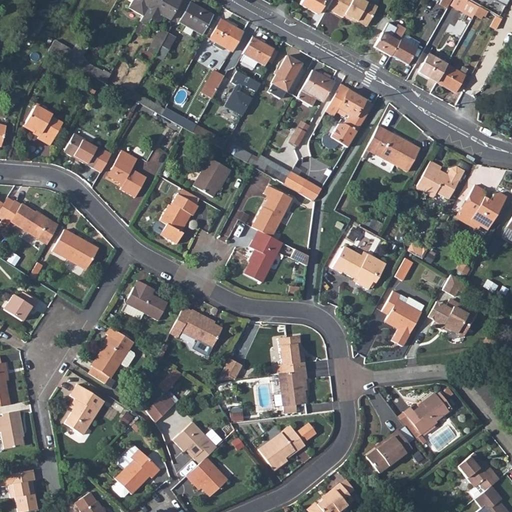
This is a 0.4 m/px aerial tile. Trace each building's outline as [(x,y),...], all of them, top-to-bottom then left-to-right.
[(151,0),(133,0),(128,8),(142,17),(151,0)] [(151,0),(142,17),(139,22),(147,26),(150,19),(156,23),(159,22),(162,16),(168,20),(179,1),(178,0),(151,0)] [(300,0),(299,3),(316,13),(322,0),(300,0)] [(331,0),(328,8),(340,15),(341,13),(350,17),(351,16),(366,24),(376,4),(369,0),(331,0)] [(465,0),(453,0),(451,5),(471,16),(473,13),(477,5),(465,0)] [(190,3),(179,22),(200,35),(211,15),(197,7),(190,3)] [(477,5),(473,13),(480,17),(482,13),(485,15),(488,10),(478,5),(477,5)] [(495,15),(490,25),(496,28),(501,18),(495,15)] [(219,20),(209,40),(218,45),(230,51),(241,33),(223,22),(219,20)] [(384,26),(381,32),(390,37),(397,24),(392,22),(389,28),(384,26)] [(381,32),(373,48),(389,56),(398,40),(405,28),(397,24),(390,37),(381,32)] [(152,43),(159,47),(167,33),(159,29),(152,43)] [(167,33),(159,47),(166,51),(173,38),(167,33)] [(245,48),(242,54),(263,66),(272,50),(252,38),(245,48)] [(398,40),(389,56),(405,65),(415,49),(398,40)] [(111,71),(53,42),(48,53),(106,82),(111,71)] [(417,71),(435,81),(445,64),(427,53),(417,71)] [(300,65),(285,56),(270,83),(272,84),(269,89),(268,91),(281,98),(285,91),(286,91),(300,65)] [(445,64),(435,81),(453,92),(467,69),(462,66),(458,71),(445,64)] [(261,83),(237,70),(229,82),(236,85),(224,105),(242,116),(252,97),(240,91),(243,84),(256,92),(261,83)] [(201,92),(211,98),(223,76),(213,71),(201,92)] [(315,99),(321,102),(332,83),(311,72),(296,98),(310,106),(315,99)] [(337,87),(328,103),(342,112),(349,115),(360,122),(370,106),(364,103),(364,100),(348,90),(346,92),(337,87)] [(328,103),(323,113),(332,118),(335,114),(339,117),(342,112),(328,103)] [(39,108),(28,127),(40,135),(41,134),(45,136),(43,141),(54,147),(66,125),(53,118),(54,116),(39,108)] [(330,137),(345,147),(360,122),(349,115),(344,124),(336,123),(329,135),(330,137)] [(300,121),(296,129),(304,133),(309,126),(300,121)] [(377,127),(366,150),(407,172),(420,149),(393,136),(392,138),(386,135),(386,132),(377,127)] [(304,133),(296,129),(288,143),(296,148),(304,133)] [(77,134),(67,152),(95,168),(106,150),(85,138),(81,136),(77,134)] [(251,162),(254,154),(236,147),(233,154),(251,162)] [(125,152),(115,170),(119,173),(115,180),(122,184),(124,183),(126,184),(123,191),(138,199),(149,179),(134,170),(139,160),(125,152)] [(213,159),(198,187),(200,189),(218,198),(229,179),(232,180),(236,172),(213,159)] [(262,171),(283,183),(288,172),(269,161),(262,171)] [(448,202),(464,173),(456,169),(450,170),(447,177),(439,173),(441,169),(430,163),(414,191),(432,200),(435,195),(448,202)] [(304,179),(296,192),(311,200),(319,188),(309,182),(304,179)] [(265,207),(253,227),(261,231),(273,238),(293,201),(271,188),(266,196),(272,199),(267,207),(265,207)] [(468,204),(462,215),(471,219),(468,226),(474,230),(478,228),(488,233),(505,202),(498,197),(491,198),(489,204),(482,200),(484,198),(480,196),(481,193),(472,188),(464,202),(468,204)] [(172,205),(163,221),(170,225),(166,233),(165,236),(180,245),(185,234),(181,232),(191,216),(195,217),(200,208),(179,196),(174,206),(172,205)] [(0,207),(0,219),(3,221),(14,204),(5,199),(3,202),(0,207)] [(49,245),(59,228),(22,205),(21,206),(15,202),(14,204),(3,221),(1,224),(9,230),(13,224),(38,240),(39,238),(49,245)] [(151,229),(159,234),(165,225),(157,220),(151,229)] [(335,221),(332,227),(338,230),(341,224),(335,221)] [(348,225),(346,236),(357,238),(359,227),(348,225)] [(261,231),(256,238),(279,252),(280,252),(284,244),(273,238),(261,231)] [(67,232),(55,252),(87,270),(96,254),(87,248),(88,244),(67,232)] [(279,252),(256,238),(252,246),(258,250),(246,272),(262,282),(279,252)] [(293,249),(288,257),(304,266),(305,255),(293,249)] [(341,249),(329,270),(338,276),(339,274),(350,280),(351,278),(357,281),(355,287),(365,293),(370,283),(372,284),(382,266),(364,256),(362,261),(341,249)] [(404,260),(393,278),(399,281),(410,264),(404,260)] [(448,277),(440,292),(450,298),(452,298),(454,293),(460,295),(465,286),(448,277)] [(137,286),(127,304),(134,308),(132,312),(155,325),(165,307),(151,298),(153,295),(137,286)] [(420,313),(395,300),(398,295),(392,291),(381,311),(388,315),(385,319),(400,327),(398,329),(397,329),(391,341),(401,347),(420,313)] [(6,302),(3,309),(20,320),(28,307),(30,307),(34,301),(20,293),(17,299),(11,295),(6,302)] [(398,295),(395,300),(420,313),(421,311),(424,305),(407,296),(406,299),(398,295)] [(433,321),(437,313),(441,315),(444,308),(435,302),(426,317),(433,321)] [(441,315),(437,313),(433,321),(431,324),(442,330),(443,328),(465,340),(470,330),(462,325),(467,317),(461,314),(463,311),(448,302),(444,308),(441,315)] [(180,314),(165,339),(172,344),(176,338),(207,355),(218,336),(197,323),(197,321),(189,316),(187,318),(180,314)] [(108,377),(110,378),(119,363),(128,350),(129,349),(123,345),(127,339),(126,338),(110,328),(106,333),(108,335),(105,340),(106,341),(91,365),(92,366),(108,377)] [(281,353),(283,368),(303,366),(302,357),(300,357),(296,332),(278,334),(281,353)] [(133,342),(127,339),(123,345),(129,349),(133,342)] [(128,350),(119,363),(124,367),(127,366),(134,356),(133,354),(128,350)] [(230,354),(219,374),(236,373),(242,360),(230,354)] [(108,377),(92,366),(87,372),(104,384),(108,377)] [(283,368),(279,369),(281,379),(283,399),(304,397),(302,375),(305,375),(303,366),(283,368)] [(166,392),(182,374),(174,367),(158,385),(166,392)] [(71,410),(63,424),(79,435),(101,401),(76,385),(68,396),(73,400),(67,408),(71,410)] [(406,408),(408,411),(423,430),(438,418),(436,415),(442,410),(443,411),(450,405),(448,403),(450,400),(440,388),(437,390),(435,388),(424,398),(425,399),(415,407),(412,403),(406,408)] [(145,411),(156,422),(175,403),(164,392),(145,411)] [(244,418),(239,406),(232,409),(236,421),(244,418)] [(0,434),(2,446),(20,443),(18,430),(20,429),(16,408),(4,410),(0,411),(0,434)] [(408,411),(401,416),(417,436),(423,430),(408,411)] [(193,453),(198,459),(204,453),(216,442),(193,417),(173,435),(184,447),(187,444),(194,451),(193,453)] [(287,423),(279,428),(283,432),(290,427),(287,423)] [(390,436),(369,453),(381,468),(407,447),(400,439),(407,434),(400,425),(389,434),(390,436)] [(283,432),(279,428),(257,446),(273,466),(284,458),(281,454),(290,447),(291,448),(301,441),(290,427),(283,432)] [(124,468),(114,477),(118,480),(128,491),(131,494),(147,476),(150,479),(158,470),(134,446),(129,447),(118,457),(118,461),(124,468)] [(455,460),(471,481),(476,477),(483,485),(488,480),(496,474),(490,466),(487,468),(470,447),(455,460)] [(198,459),(185,471),(191,478),(194,476),(209,492),(226,476),(204,453),(198,459)] [(31,465),(7,470),(9,482),(7,483),(9,496),(14,495),(17,510),(37,507),(34,490),(30,490),(29,478),(33,477),(31,465)] [(342,476),(337,479),(345,490),(350,485),(342,476)] [(471,481),(466,486),(472,493),(483,485),(476,477),(471,481)] [(345,490),(337,479),(323,490),(325,492),(314,500),(312,498),(304,506),(309,511),(334,511),(338,509),(336,506),(349,495),(345,490)] [(123,495),(128,491),(118,480),(113,485),(113,488),(120,495),(123,495)] [(483,485),(472,493),(486,511),(510,511),(506,507),(503,509),(495,498),(500,495),(488,480),(483,485)] [(101,511),(93,501),(92,502),(86,493),(71,503),(76,511),(101,511)]
